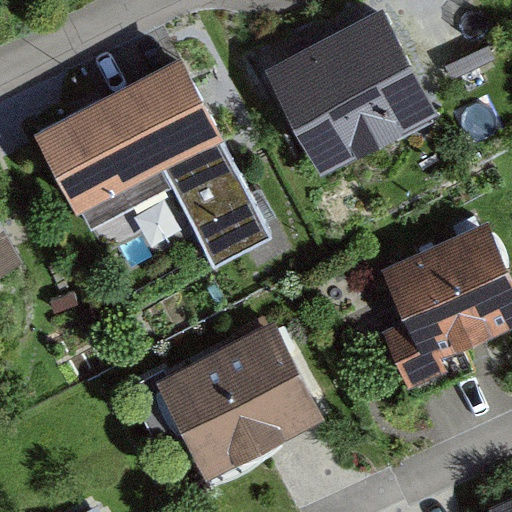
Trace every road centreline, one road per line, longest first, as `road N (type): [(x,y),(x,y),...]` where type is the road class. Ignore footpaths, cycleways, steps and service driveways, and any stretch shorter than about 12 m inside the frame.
road 1 (residential): [(511,442),(360,511)]
road 2 (residential): [(0,69),(139,0)]
